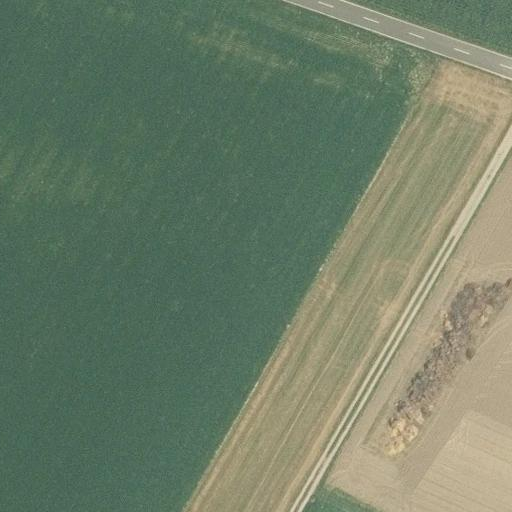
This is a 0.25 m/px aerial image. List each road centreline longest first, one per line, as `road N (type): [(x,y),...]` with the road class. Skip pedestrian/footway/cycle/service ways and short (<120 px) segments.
road 1 (track): [(293,511),(511,129)]
road 2 (unclassified): [(511,71),(302,0)]
